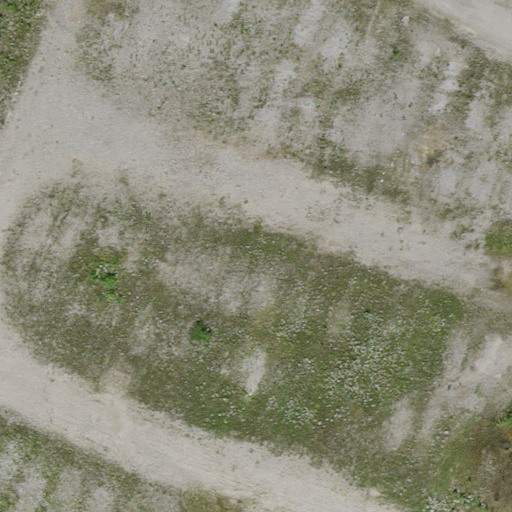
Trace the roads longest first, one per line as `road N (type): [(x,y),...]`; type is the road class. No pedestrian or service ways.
road 1 (track): [(511,448),(421,452),(357,476),(319,511)]
road 2 (track): [(77,0),(0,176)]
